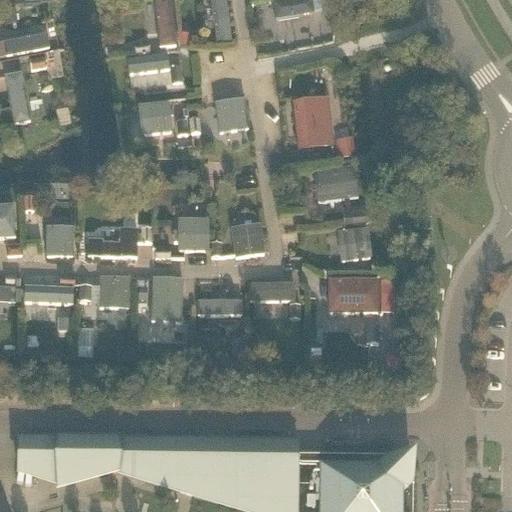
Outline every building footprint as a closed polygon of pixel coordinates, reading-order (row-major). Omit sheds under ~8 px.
[(231,0),(216,0),(218,39),(233,39),(231,0)] [(278,19),(319,9),(316,0),(274,0),(278,19)] [(51,32),(0,36),(0,45),(1,53),(53,48),(51,32)] [(179,62),(166,63),(166,55),(135,57),(137,82),(180,80),(179,62)] [(17,121),(35,118),(25,68),(7,71),(17,121)] [(332,93),(294,98),(301,148),(339,143),(332,93)] [(221,130),(252,127),(249,95),(218,98),(221,130)] [(173,133),(173,121),(141,121),(141,133),(173,133)] [(355,134),(338,137),(341,156),(359,153),(355,134)] [(359,165),(318,166),(319,197),(360,196),(359,165)] [(0,236),(19,236),(17,201),(0,201),(0,236)] [(233,224),(238,255),(269,250),(264,219),(233,224)] [(142,240),(156,240),(156,225),(123,225),(123,238),(91,238),(91,254),(142,254),(142,240)] [(336,259),(374,256),(372,226),(334,228),(336,259)] [(199,244),(231,244),(231,232),(199,232),(199,244)] [(45,267),(74,267),(73,234),(45,234),(45,267)] [(76,302),(77,273),(63,273),(63,283),(27,283),(26,301),(76,302)] [(102,283),(80,283),(79,306),(132,308),(133,274),(103,273),(102,283)] [(153,318),(185,320),(187,275),(155,274),(153,318)] [(332,310),(398,308),(397,274),(331,276),(332,310)] [(299,299),(299,279),(251,280),(251,300),(299,299)] [(15,293),(0,292),(0,307),(14,308),(15,293)] [(201,298),(201,314),(245,312),(245,296),(201,298)] [(81,326),(81,354),(96,355),(97,326),(81,326)] [(413,511),(414,489),(410,489),(410,476),(396,464),(384,464),(384,459),(298,459),(298,445),(19,441),(18,470),(58,481),(58,486),(117,471),(261,511),(413,511)]
